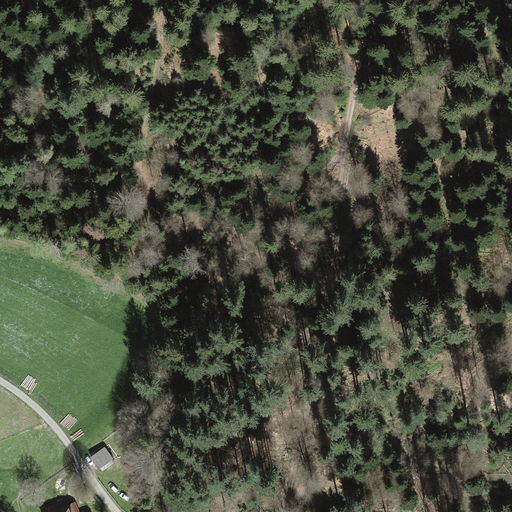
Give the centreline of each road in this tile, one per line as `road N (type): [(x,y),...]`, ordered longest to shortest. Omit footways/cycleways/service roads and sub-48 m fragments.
road 1 (track): [(0,41),(78,143),(130,192),(165,208),(197,258),(208,328),(175,419),(161,511)]
road 2 (track): [(394,0),(358,75),(287,498)]
road 3 (track): [(511,310),(409,386),(312,486),(287,498)]
road 4 (track): [(343,152),(207,303)]
road 5 (track): [(142,195),(166,0)]
